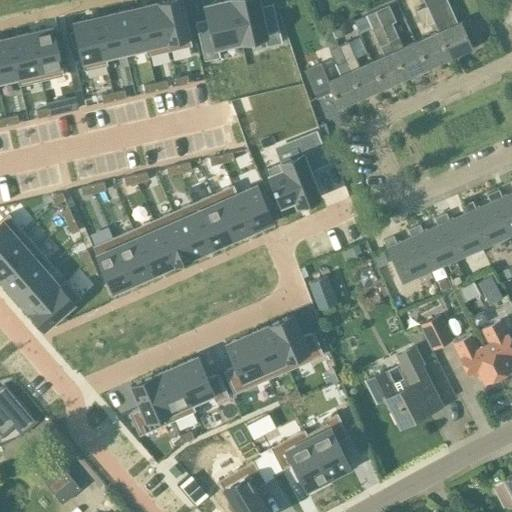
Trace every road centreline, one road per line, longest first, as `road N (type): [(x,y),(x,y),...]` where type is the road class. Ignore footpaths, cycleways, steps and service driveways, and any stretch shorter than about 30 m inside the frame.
road 1 (residential): [(511,153),(427,193),(402,192),(375,138),(380,117),(511,60)]
road 2 (residential): [(63,386),(268,296)]
road 3 (residential): [(369,511),(511,436)]
road 4 (residential): [(153,511),(64,408),(63,386)]
road 5 (residential): [(268,296),(246,242),(327,207)]
